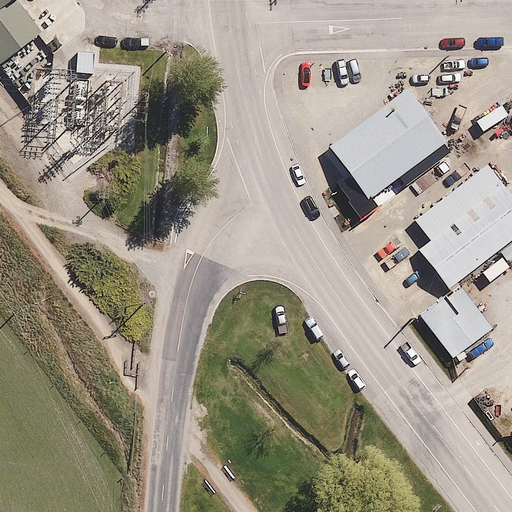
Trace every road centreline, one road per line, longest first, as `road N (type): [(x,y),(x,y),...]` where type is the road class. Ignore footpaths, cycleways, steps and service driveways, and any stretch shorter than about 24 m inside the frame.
road 1 (primary): [(273,188),(343,307),(498,511)]
road 2 (tertiary): [(273,188),(212,238),(197,265),(181,332),(164,511)]
road 3 (residential): [(228,25),(511,16)]
road 4 (primary): [(228,25),(273,188)]
